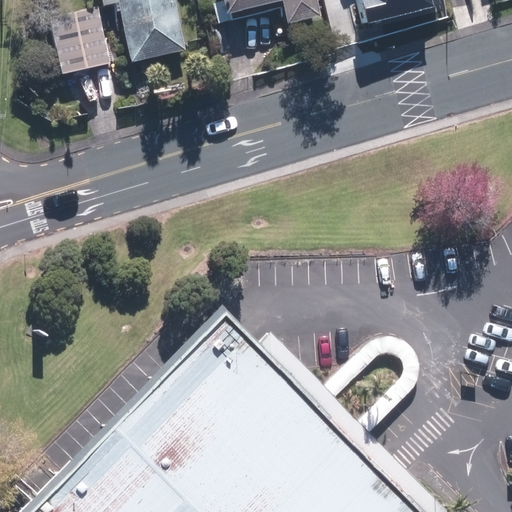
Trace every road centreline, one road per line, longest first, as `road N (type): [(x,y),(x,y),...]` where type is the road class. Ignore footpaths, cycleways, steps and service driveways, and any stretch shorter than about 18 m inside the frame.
road 1 (unknown): [(0,488),(185,322),(421,313),(511,262)]
road 2 (residential): [(249,132),(511,56)]
road 3 (residential): [(249,132),(225,159),(0,230)]
road 4 (residential): [(0,181),(50,175),(213,128),(249,132)]
road 5 (unknown): [(511,400),(460,459),(460,479),(482,511)]
